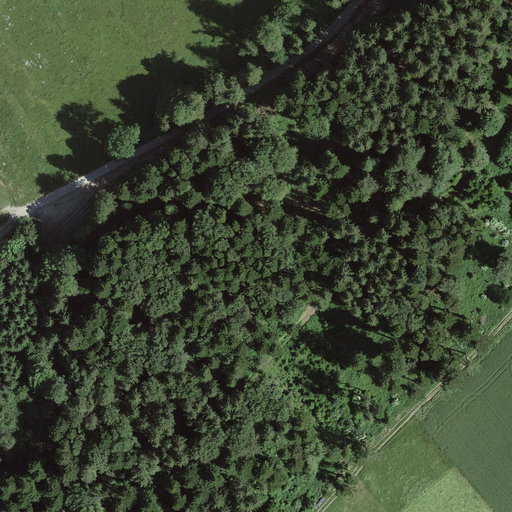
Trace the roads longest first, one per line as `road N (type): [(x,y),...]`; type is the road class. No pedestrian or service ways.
road 1 (unclassified): [(360,0),(310,48),(222,107),(26,210)]
road 2 (track): [(21,511),(18,463),(46,286),(15,218)]
road 3 (track): [(511,314),(320,511)]
